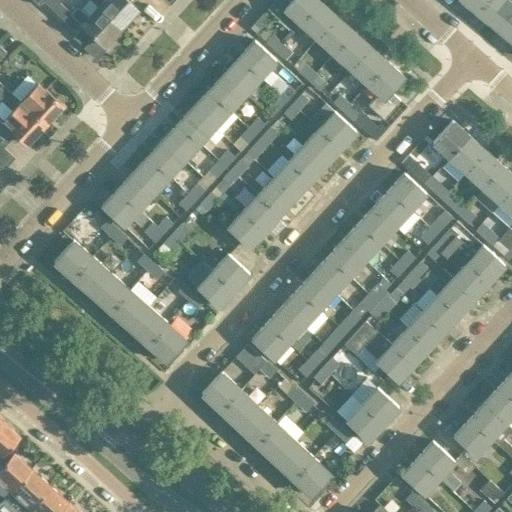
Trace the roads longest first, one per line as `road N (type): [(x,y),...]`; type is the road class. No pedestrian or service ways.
road 1 (residential): [(152,412),(471,58)]
road 2 (residential): [(333,511),(511,315)]
road 3 (secondary): [(229,511),(23,371)]
road 4 (secondary): [(23,371),(178,511)]
road 5 (residential): [(0,261),(128,121)]
road 6 (residential): [(0,386),(141,511)]
road 7 (residential): [(152,412),(116,401),(0,307)]
road 8 (residential): [(128,121),(4,0)]
road 9 (residential): [(284,511),(196,431),(152,412)]
road 10 (residential): [(128,121),(241,0)]
